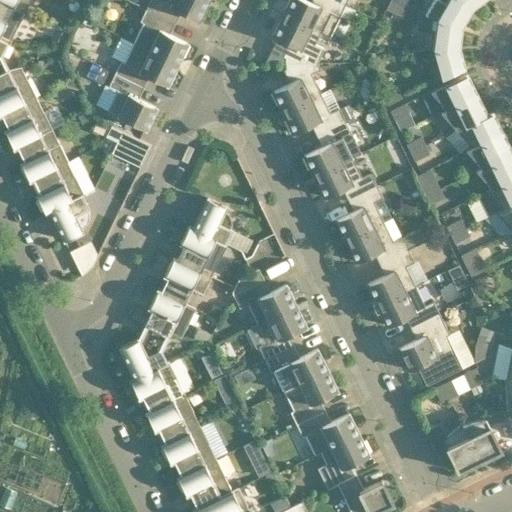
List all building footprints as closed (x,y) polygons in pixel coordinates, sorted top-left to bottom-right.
[(0,0),(0,38),(9,43),(25,11),(2,0),(0,0)] [(2,0),(25,11),(30,0),(2,0)] [(149,0),(146,8),(175,22),(180,10),(198,19),(206,4),(203,3),(204,0),(149,0)] [(288,8),(285,14),(321,31),(330,36),(345,4),(337,0),(311,0),(311,1),(309,0),(288,0),(286,7),(288,8)] [(405,6),(391,0),(389,0),(386,8),(401,15),(405,6)] [(429,14),(461,25),(472,6),(464,0),(426,0),(420,12),(429,14)] [(143,21),(134,41),(175,61),(178,55),(180,56),(188,41),(169,33),(175,22),(146,8),(140,20),(143,21)] [(429,14),(420,12),(418,11),(415,28),(427,29),(425,48),(459,45),(461,25),(429,14)] [(278,36),(265,62),(285,62),(317,62),(320,56),(324,48),(315,44),(321,31),(285,14),(282,20),(280,19),(273,34),(278,36)] [(69,20),(64,29),(73,34),(78,24),(69,20)] [(0,72),(8,69),(1,54),(6,42),(9,43),(0,38),(0,72)] [(121,59),(115,72),(143,86),(149,74),(167,83),(175,68),(172,67),(175,61),(134,41),(124,61),(121,59)] [(459,45),(425,48),(412,48),(417,66),(429,63),(434,81),(464,67),(459,45)] [(282,103),(285,109),(321,92),(311,72),(320,68),(317,62),(285,62),(285,68),(283,69),(290,81),(273,89),(280,104),(282,103)] [(92,63),(86,75),(103,83),(109,71),(92,63)] [(0,112),(36,95),(28,78),(27,78),(21,65),(8,69),(0,72),(0,112)] [(143,86),(115,72),(109,84),(118,89),(108,109),(146,128),(146,126),(144,125),(147,120),(149,121),(156,106),(138,97),(143,86)] [(430,90),(421,94),(432,115),(441,111),(477,93),(467,72),(449,81),(430,90)] [(76,76),(64,81),(67,86),(77,89),(81,87),(76,76)] [(383,95),(388,104),(402,97),(398,88),(383,95)] [(312,122),(317,133),(345,120),(339,108),(339,107),(330,111),(321,92),(285,109),(288,115),(286,116),(293,131),(312,122)] [(441,111),(456,129),(492,111),(492,110),(487,113),(477,93),(441,111)] [(5,129),(14,146),(52,127),(36,95),(0,112),(0,113),(2,112),(10,127),(5,129)] [(390,109),(394,118),(409,111),(405,102),(390,109)] [(349,103),(339,108),(345,120),(354,115),(349,103)] [(91,109),(78,115),(82,122),(98,115),(91,109)] [(466,148),(467,149),(503,132),(492,111),(456,129),(472,146),(466,148)] [(323,145),(304,154),(311,169),(314,167),(317,174),(352,156),(361,152),(351,132),(345,120),(317,133),(323,145)] [(111,152),(141,166),(151,144),(111,124),(106,135),(117,141),(111,152)] [(21,161),(30,178),(68,160),(52,127),(14,146),(14,147),(18,145),(25,159),(21,161)] [(476,169),(477,170),(511,152),(511,151),(503,132),(467,149),(482,166),(476,169)] [(407,143),(411,151),(425,144),(421,136),(407,143)] [(425,144),(411,151),(415,160),(429,152),(425,144)] [(511,152),(477,170),(492,187),(511,177),(511,152)] [(343,187),(348,198),(377,184),(371,171),(362,176),(352,156),(317,174),(320,179),(317,180),(325,196),(343,187)] [(37,193),(45,211),(84,192),(75,175),(68,161),(68,160),(30,178),(30,179),(34,177),(41,191),(37,193)] [(496,210),(497,211),(511,203),(511,177),(492,187),(486,189),(477,194),(488,214),(496,210)] [(421,186),(425,195),(440,188),(436,179),(421,186)] [(345,232),(348,238),(384,220),(374,201),(383,196),(377,184),(348,198),(354,209),(336,218),(343,233),(345,232)] [(440,188),(425,195),(430,203),(444,196),(440,188)] [(84,192),(45,211),(46,211),(50,209),(64,238),(82,230),(81,226),(82,226),(84,224),(86,222),(86,221),(87,220),(88,218),(88,217),(88,216),(88,215),(89,213),(88,211),(88,208),(87,207),(81,194),(84,193),(84,192)] [(189,223),(189,224),(227,243),(227,242),(225,241),(231,228),(230,228),(231,226),(232,224),(232,223),(232,221),(232,219),(231,217),(230,215),(229,213),(228,212),(227,211),(225,209),(224,208),(226,205),(208,196),(193,226),(189,223)] [(506,230),(507,231),(511,228),(511,203),(497,211),(511,228),(506,230)] [(447,225),(451,233),(465,226),(461,218),(447,225)] [(384,220),(348,238),(351,244),(349,245),(356,260),(374,251),(380,262),(408,248),(430,237),(424,225),(393,240),(384,220)] [(173,256),(211,275),(212,275),(211,274),(218,260),(219,260),(227,243),(189,224),(180,241),(185,243),(178,258),(173,256)] [(465,226),(451,233),(455,242),(469,235),(465,226)] [(385,273),(367,282),(374,297),(377,296),(380,302),(414,285),(405,265),(413,261),(407,249),(380,262),(385,273)] [(157,288),(157,289),(195,308),(196,307),(183,301),(191,287),(203,293),(211,275),(173,256),(165,274),(169,276),(162,290),(157,288)] [(467,266),(471,275),(486,268),(481,259),(467,266)] [(264,279),(258,267),(240,276),(232,291),(233,294),(264,279)] [(240,307),(249,303),(258,323),(294,305),(291,299),(293,298),(286,283),(270,290),(264,279),(233,294),(240,307)] [(414,285),(380,302),(382,308),(380,309),(388,324),(406,315),(411,326),(440,312),(434,300),(425,304),(424,305),(414,285)] [(145,322),(144,323),(168,334),(181,336),(187,325),(195,308),(157,289),(149,306),(153,308),(146,323),(145,322)] [(213,303),(209,313),(218,317),(222,308),(213,303)] [(296,311),(294,305),(258,323),(247,328),(257,348),(259,347),(265,359),(293,345),(288,334),(306,324),(299,309),(296,311)] [(440,312),(411,326),(417,337),(398,346),(406,361),(408,367),(409,368),(416,365),(426,385),(462,367),(453,347),(446,334),(450,333),(440,312)] [(130,378),(131,379),(169,360),(169,359),(166,361),(160,349),(168,334),(144,323),(145,324),(139,338),(138,337),(120,346),(135,376),(130,378)] [(481,326),(478,335),(494,340),(497,332),(481,326)] [(201,328),(196,338),(209,339),(211,333),(201,328)] [(475,345),(474,362),(489,355),(494,340),(478,335),(475,345)] [(274,370),(284,390),(325,369),(322,363),(324,362),(317,347),(299,356),(293,345),(265,359),(271,371),(274,370)] [(207,366),(216,361),(211,351),(202,355),(207,366)] [(146,410),(146,411),(185,392),(169,360),(131,379),(139,396),(143,394),(150,408),(146,410)] [(207,366),(213,376),(221,371),(216,361),(207,366)] [(230,363),(223,365),(228,375),(238,371),(235,364),(230,363)] [(250,366),(234,374),(239,385),(255,377),(250,366)] [(472,368),(463,373),(470,387),(479,383),(472,368)] [(290,411),(296,423),(324,409),(319,398),(337,389),(330,374),(328,375),(325,369),(284,390),(293,409),(290,411)] [(225,374),(214,379),(219,390),(230,384),(225,374)] [(450,379),(443,383),(450,398),(458,394),(450,379)] [(443,383),(433,388),(441,402),(450,398),(443,383)] [(230,384),(219,390),(225,403),(236,398),(230,384)] [(162,443),(201,425),(185,392),(146,411),(155,428),(159,426),(166,441),(162,443)] [(315,454),(321,451),(356,433),(354,427),(356,426),(348,411),(330,420),(324,409),(296,423),(302,436),(305,434),(315,454)] [(505,418),(504,410),(486,413),(488,422),(505,418)] [(486,417),(462,422),(479,458),(501,448),(488,422),(486,417)] [(209,442),(216,456),(228,451),(212,419),(201,425),(209,442)] [(479,458),(462,422),(446,435),(440,422),(425,429),(441,461),(452,456),(458,469),(479,458)] [(178,475),(178,476),(216,457),(216,456),(209,442),(201,425),(162,443),(171,461),(175,459),(182,473),(178,475)] [(318,467),(328,487),(356,473),(351,462),(369,453),(362,438),(359,439),(356,433),(321,451),(326,463),(318,467)] [(253,464),(264,459),(254,439),(243,444),(253,464)] [(194,507),(194,508),(238,486),(232,489),(225,474),(216,457),(178,476),(187,493),(191,491),(198,505),(194,507)] [(264,459),(253,464),(259,475),(269,470),(264,459)] [(273,471),(265,474),(269,483),(277,479),(273,471)] [(356,473),(328,487),(328,488),(338,483),(351,511),(369,511),(392,501),(382,479),(364,488),(356,473)] [(254,511),(251,506),(248,507),(238,486),(194,508),(195,511),(254,511)] [(277,511),(280,511),(281,511),(290,506),(285,496),(280,498),(270,503),(274,511),(277,511)] [(307,511),(302,500),(291,506),(293,511),(307,511)]
